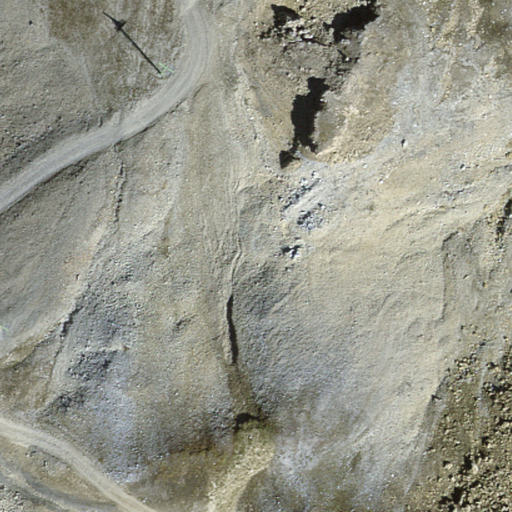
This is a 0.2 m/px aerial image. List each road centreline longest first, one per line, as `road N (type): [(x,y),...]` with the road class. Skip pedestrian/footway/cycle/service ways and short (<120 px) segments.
road 1 (track): [(185,0),(197,48),(179,88),(150,114),(77,149),(0,201)]
road 2 (track): [(0,426),(69,455),(146,511)]
